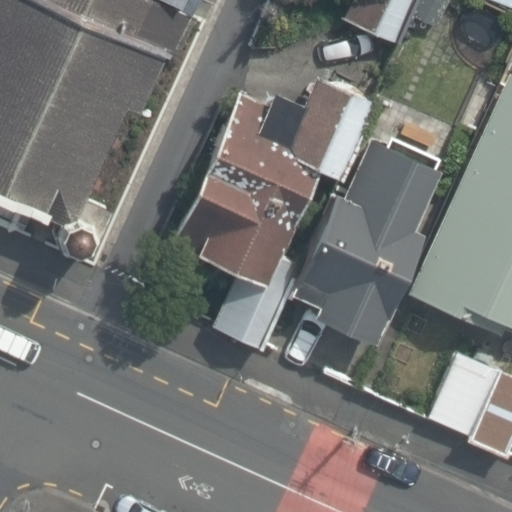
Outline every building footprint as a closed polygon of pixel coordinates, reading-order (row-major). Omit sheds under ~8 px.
[(195,12),(169,0),(0,0),(0,212),(20,221),(31,197),(65,213),(53,239),(96,259),(123,201),(94,188),(132,105),(149,113),(195,12)] [(169,0),(195,12),(200,0),(169,0)] [(354,0),(349,15),(398,37),(414,0),(354,0)] [(237,74),(167,236),(271,281),(318,169),(339,171),(373,92),(308,64),(301,81),(272,69),(265,86),(237,74)] [(511,75),(415,289),(458,309),(466,296),(511,317),(511,75)] [(336,192),(293,293),(326,302),(318,314),(382,338),(428,230),(416,225),(440,164),(373,139),(351,195),(336,192)] [(511,373),(458,354),(432,413),(506,448),(511,434),(511,373)]
